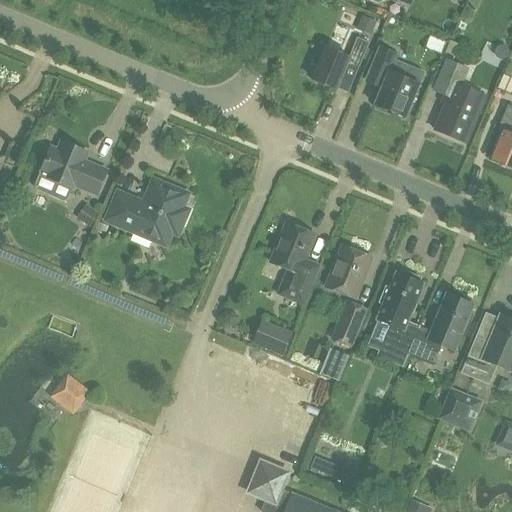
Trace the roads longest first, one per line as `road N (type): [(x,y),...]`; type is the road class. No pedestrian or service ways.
road 1 (residential): [(511,226),(205,99)]
road 2 (unclassified): [(205,99),(0,16)]
road 3 (unclassified): [(205,99),(241,84),(278,0)]
